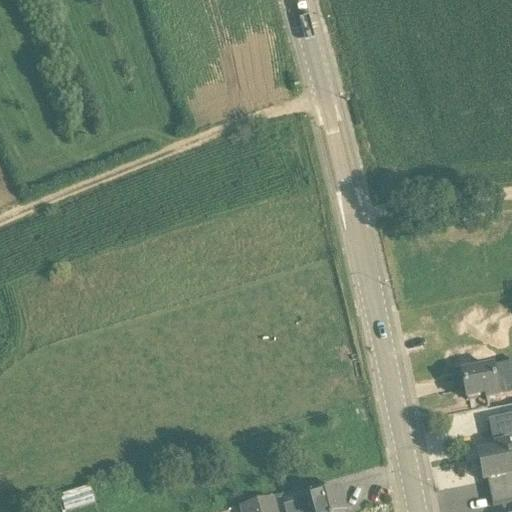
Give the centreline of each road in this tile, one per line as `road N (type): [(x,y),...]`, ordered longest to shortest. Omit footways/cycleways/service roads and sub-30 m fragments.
road 1 (tertiary): [(414,511),(352,214),(295,0)]
road 2 (track): [(0,225),(322,99)]
road 3 (track): [(511,195),(352,214)]
